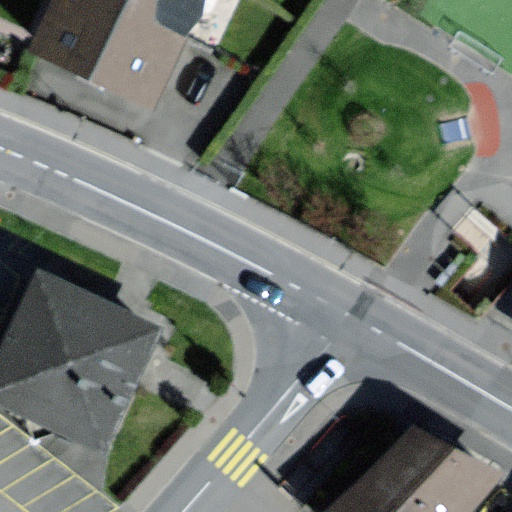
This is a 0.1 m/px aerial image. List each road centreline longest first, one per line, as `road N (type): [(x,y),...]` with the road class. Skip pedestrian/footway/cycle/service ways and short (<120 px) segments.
road 1 (secondary): [(0,148),(348,316)]
road 2 (tertiary): [(185,511),(348,316)]
road 3 (secondary): [(348,316),(511,411)]
